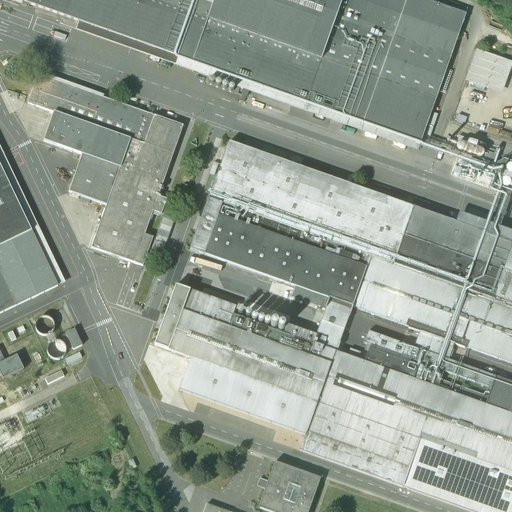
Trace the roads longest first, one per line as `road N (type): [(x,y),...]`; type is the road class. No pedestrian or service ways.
road 1 (unknown): [(169,259),(215,106)]
road 2 (unknown): [(169,259),(314,315)]
road 3 (unknown): [(126,384),(169,259)]
